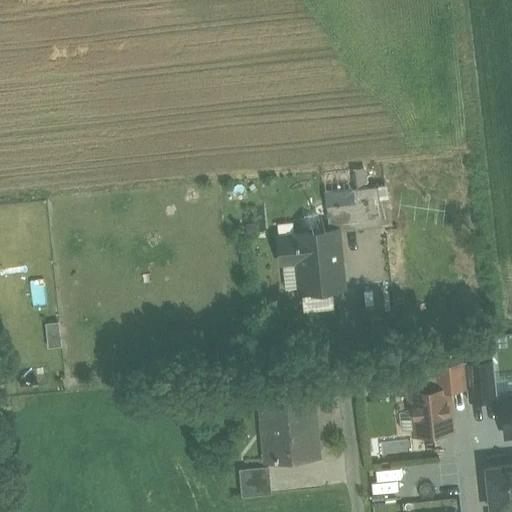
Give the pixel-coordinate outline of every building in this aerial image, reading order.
[(379,185),(355,187),(356,201),(328,204),(330,228),(337,227),(337,229),(383,224),(379,185)] [(330,228),(296,232),(297,235),(280,237),(282,260),(299,258),(303,290),(329,287),(343,286),(337,229),(337,227),(330,228)] [(329,287),(304,290),(306,306),(331,304),(329,287)] [(58,344),(57,320),(43,321),(45,345),(58,344)] [(492,359),(465,362),(467,385),(469,400),(496,398),(492,359)] [(465,362),(434,365),(436,380),(450,379),(451,387),(467,385),(465,362)] [(447,387),(411,391),(416,432),(432,430),(437,434),(444,433),(447,428),(452,428),(447,387)] [(511,394),(501,395),(505,435),(511,434),(511,394)] [(309,399),(259,404),(265,460),(316,454),(309,399)] [(511,458),(488,461),(492,509),(511,507),(511,458)] [(267,465),(238,468),(241,494),(269,491),(267,465)]
